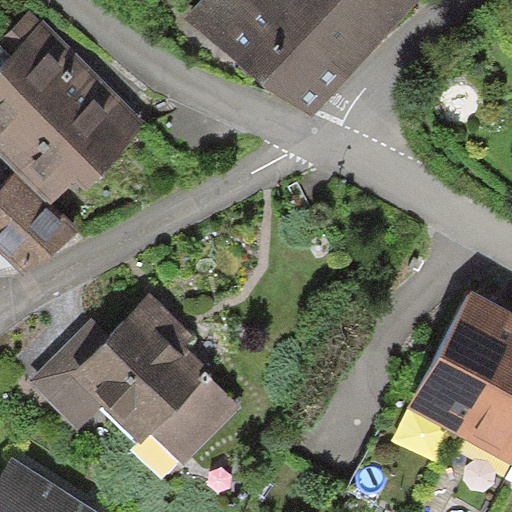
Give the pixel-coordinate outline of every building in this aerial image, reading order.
[(205,0),(195,11),(288,103),(390,0),(205,0)] [(0,62),(0,141),(47,190),(78,160),(84,166),(132,120),(39,24),(0,62)] [(3,170),(0,172),(0,242),(21,264),(59,226),(3,170)] [(511,321),(456,291),(403,386),(511,445),(511,321)] [(182,338),(143,296),(72,361),(60,349),(31,376),(71,419),(103,388),(170,460),(229,405),(174,345),(182,338)] [(91,511),(0,451),(0,511),(91,511)]
